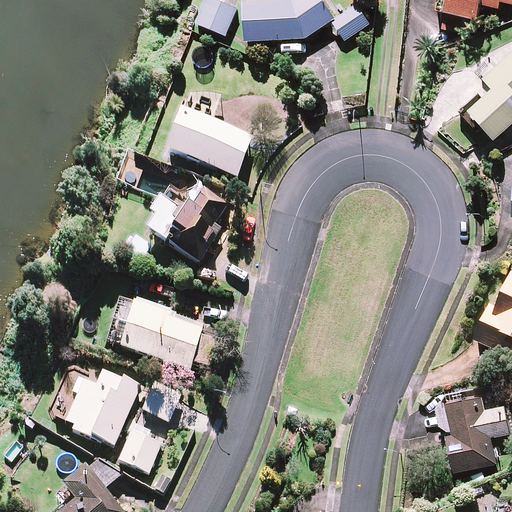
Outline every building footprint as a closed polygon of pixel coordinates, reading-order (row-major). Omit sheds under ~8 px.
[(240,3),(233,0),(208,0),(197,26),(225,38),(240,3)] [(334,21),(319,0),(295,0),(292,2),(244,5),(246,44),(307,39),(334,21)] [(511,0),(446,0),(443,16),(476,23),(480,7),(498,10),(499,4),(511,6),(511,0)] [(370,25),(358,7),(333,24),(345,42),(370,25)] [(511,57),(484,83),(494,94),(469,116),(493,143),(511,126),(511,57)] [(179,116),(164,156),(235,181),(249,142),(213,128),(224,99),(184,99),(179,116)] [(171,193),(166,189),(148,219),(153,222),(145,235),(198,266),(218,231),(212,228),(225,205),(180,179),(171,193)] [(511,273),(496,310),(490,308),(475,342),(511,358),(511,355),(511,273)] [(174,318),(133,306),(119,352),(189,373),(191,365),(206,369),(214,343),(198,338),(200,332),(172,323),(174,318)] [(168,425),(177,402),(103,372),(96,390),(81,384),(65,423),(74,427),(71,433),(114,450),(130,410),(168,425)] [(483,412),(481,400),(446,407),(452,439),(446,440),(453,475),(495,466),(490,439),(509,436),(503,408),(483,412)] [(160,447),(130,435),(118,465),(148,477),(160,447)] [(122,475),(97,461),(85,473),(83,471),(61,491),(73,504),(64,511),(118,511),(101,492),(122,475)]
